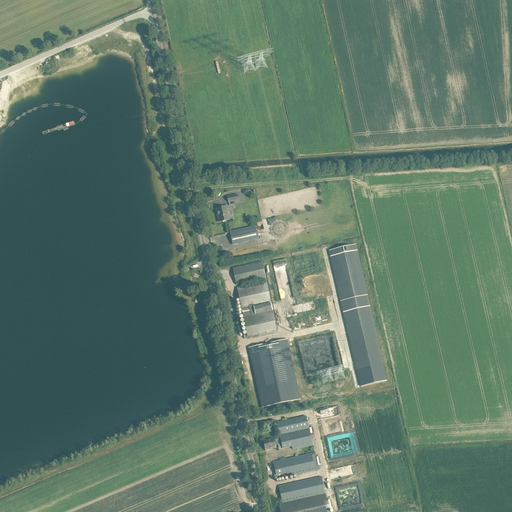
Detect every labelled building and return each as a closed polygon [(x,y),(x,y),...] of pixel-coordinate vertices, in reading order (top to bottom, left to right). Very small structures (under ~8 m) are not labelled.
[(226,206),(222,207),(217,208),(219,215),(218,216),(219,222),(229,220),(226,206)] [(257,225),(230,231),(230,233),(232,243),(237,242),(257,238),(259,238),(257,231),(258,231),(257,225)] [(356,245),(329,251),(356,370),(360,387),(387,381),(383,364),(356,245)] [(266,279),(262,262),(233,268),(236,285),(239,284),(239,287),(237,288),(241,309),(243,309),(244,317),(243,317),(248,339),(277,333),(266,282),(242,287),(241,284),(266,279)] [(314,322),(315,326),(328,323),(326,313),(309,316),(310,323),(314,322)] [(287,339),(249,348),(262,408),(300,400),(287,339)] [(306,416),(282,422),(277,423),(280,438),(281,443),(282,449),(292,446),(293,450),(297,449),(313,445),(309,428),(306,416)] [(281,443),(280,438),(274,439),(263,441),(265,450),(275,447),(275,445),(281,443)] [(278,459),(274,460),(274,462),(272,462),(272,464),(273,463),(277,479),(319,469),(315,453),(279,461),(278,459)] [(321,477),(283,485),(279,486),(280,492),(278,493),(279,498),(281,497),(282,503),(325,493),(321,477)] [(329,511),(325,493),(282,503),(280,503),(281,511),(329,511)]
